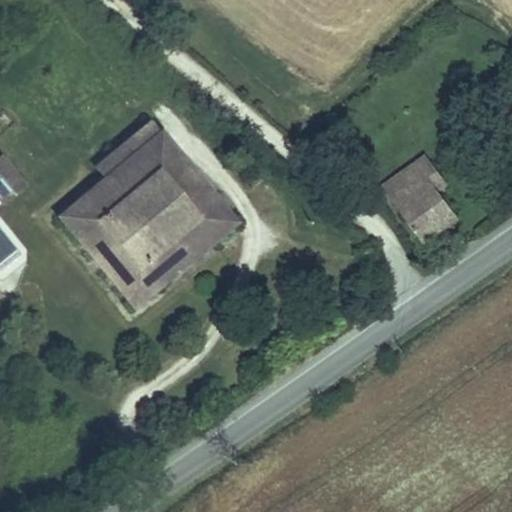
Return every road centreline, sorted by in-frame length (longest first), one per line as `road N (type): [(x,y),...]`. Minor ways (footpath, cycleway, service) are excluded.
road 1 (residential): [(436,299),(408,234),(107,0)]
road 2 (unclassified): [(127,511),(436,299)]
